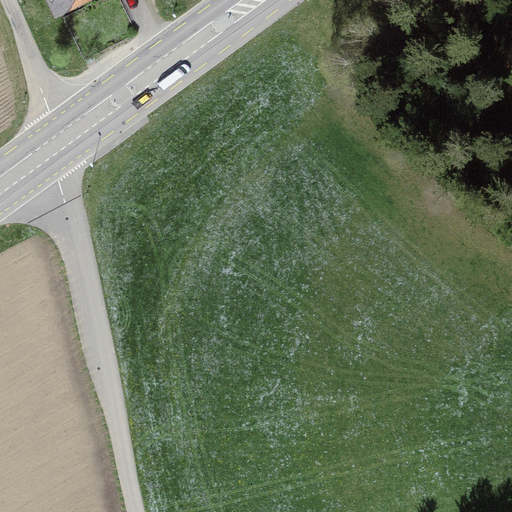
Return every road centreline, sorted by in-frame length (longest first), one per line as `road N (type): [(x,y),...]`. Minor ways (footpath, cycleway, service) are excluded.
road 1 (unclassified): [(50,149),(139,511)]
road 2 (primary): [(50,149),(248,0)]
road 3 (track): [(9,0),(68,136)]
